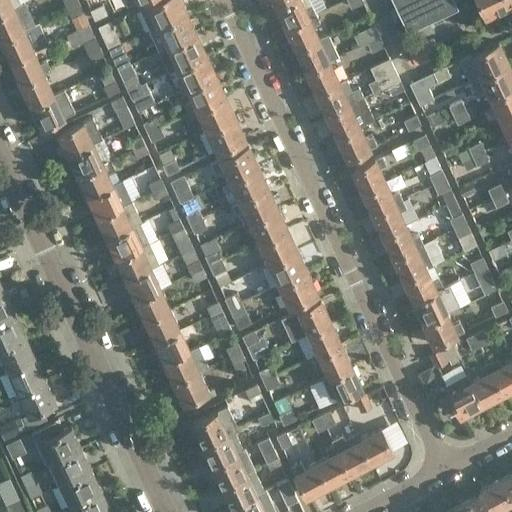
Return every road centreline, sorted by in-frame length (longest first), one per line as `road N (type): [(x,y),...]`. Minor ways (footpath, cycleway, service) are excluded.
road 1 (residential): [(443,468),(222,0)]
road 2 (tertiary): [(162,511),(0,161)]
